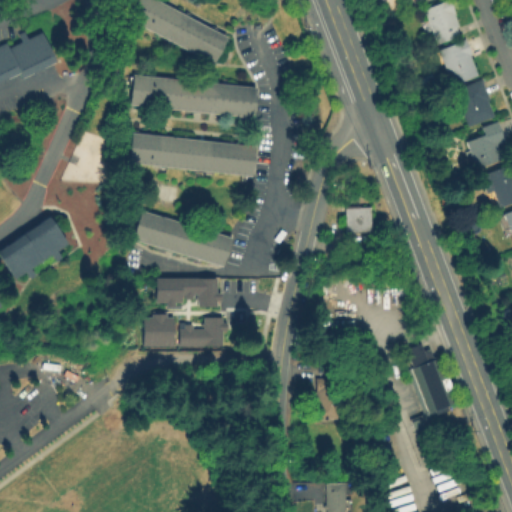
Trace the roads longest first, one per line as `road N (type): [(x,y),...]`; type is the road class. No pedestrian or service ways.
road 1 (tertiary): [(304,232),(273,390),(279,511)]
road 2 (secondary): [(419,242),(511,483)]
road 3 (tertiary): [(373,121),(326,157),(304,232)]
road 4 (secondary): [(329,7),(373,121)]
